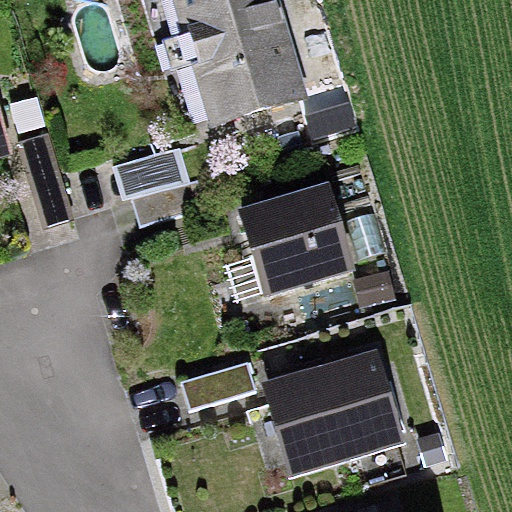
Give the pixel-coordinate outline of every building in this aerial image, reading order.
[(179,0),(216,123),(298,99),(268,0),(179,0)] [(178,150),(120,167),(130,201),(188,184),(178,150)] [(188,184),(130,201),(139,230),(206,209),(197,181),(188,184)] [(265,296),(349,271),(326,195),(242,220),(265,296)] [(189,413),(255,393),(247,364),(180,384),(189,413)] [(299,465),(394,437),(373,368),(279,396),(299,465)]
